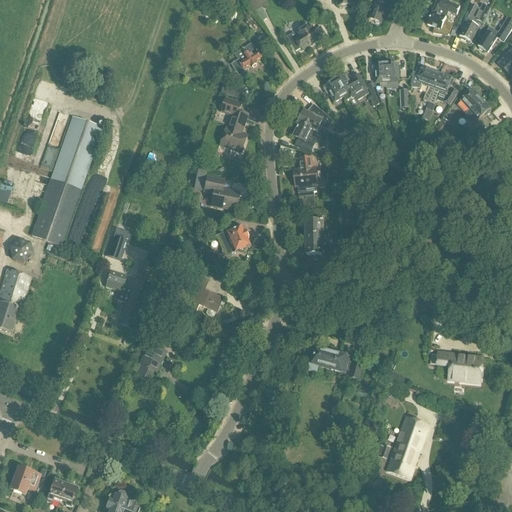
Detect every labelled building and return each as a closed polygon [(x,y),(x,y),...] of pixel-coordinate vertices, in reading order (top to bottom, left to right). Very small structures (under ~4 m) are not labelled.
[(265,0),(252,0),(249,2),(255,13),(269,4),(265,0)] [(335,0),(336,1),(338,0),(339,9),(350,8),(349,0),(335,0)] [(372,0),(373,3),(374,4),(369,21),(381,25),(387,8),(388,4),(388,3),(389,0),(372,0)] [(443,0),(441,0),(441,1),(439,0),(437,0),(428,26),(435,29),(433,35),(447,38),(448,38),(448,37),(449,37),(453,27),(445,24),(449,14),(457,17),(460,8),(449,4),(450,2),(443,0)] [(470,17),(468,23),(460,38),(471,44),(478,29),(482,31),(488,18),(492,10),(482,6),(475,20),(470,17)] [(490,28),(478,47),(488,54),(497,40),(504,44),(511,30),(511,21),(508,19),(498,34),(490,28)] [(321,28),(315,31),(313,26),(296,37),(294,34),(287,38),(296,53),(301,50),(302,51),(320,39),(320,38),(325,35),(321,28)] [(238,75),(239,77),(247,73),(245,71),(252,67),(253,68),(257,66),(256,64),(263,59),(259,53),(258,53),(258,52),(257,53),(252,45),(235,55),(239,60),(231,65),(232,67),(233,69),(235,72),(238,75)] [(511,77),(511,51),(498,66),(511,78),(511,77)] [(375,73),(376,85),(381,84),(381,89),(387,89),(386,65),(375,66),(375,68),(373,68),(373,74),(375,73)] [(396,65),(386,65),(387,89),(387,90),(398,89),(397,81),(399,81),(398,66),(396,67),(396,65)] [(424,102),(423,106),(427,108),(429,103),(434,90),(440,74),(423,68),(420,76),(413,73),(411,89),(420,90),(419,91),(427,94),(424,102)] [(427,108),(427,110),(432,112),(436,101),(444,104),(444,102),(450,94),(447,92),(449,86),(451,87),(453,81),(451,81),(452,79),(440,74),(434,90),(429,103),(427,108)] [(84,87),(87,79),(75,75),(73,83),(84,87)] [(334,82),(344,98),(346,102),(351,99),(352,99),(356,97),(358,101),(369,95),(364,87),(366,87),(359,76),(353,80),(354,82),(349,85),(347,83),(349,82),(346,77),(344,78),(344,77),(334,82)] [(101,99),(107,84),(93,78),(87,93),(101,99)] [(225,86),(222,93),(239,99),(242,91),(233,88),(235,83),(226,80),(224,85),(225,86)] [(324,90),(327,95),(329,94),(335,103),(344,98),(334,82),(325,87),(326,89),(324,90)] [(367,86),(376,107),(382,104),(374,84),(367,86)] [(450,94),(444,102),(450,106),(458,94),(452,90),(450,94)] [(461,102),(469,111),(470,112),(482,100),(473,91),(471,92),(470,91),(465,94),(467,96),(463,99),(463,100),(461,102)] [(400,92),(401,109),(409,109),(408,92),(400,92)] [(222,146),(229,149),(229,150),(242,154),(248,137),(241,134),(242,130),(243,131),(248,116),(240,113),(242,104),(226,99),(221,114),(232,118),(228,130),(227,129),(221,147),(222,147),(222,146)] [(491,110),(482,100),(470,112),(469,111),(465,115),(466,116),(466,115),(474,124),(474,125),(481,132),(491,123),(486,117),(490,113),(489,111),(491,110)] [(324,121),(304,111),(298,123),(318,133),(324,121)] [(337,122),(340,125),(345,129),(346,129),(350,125),(343,117),(337,122)] [(72,118),(41,206),(31,237),(61,248),(82,190),(81,190),(102,129),(72,118)] [(433,147),(449,123),(443,119),(428,143),(433,147)] [(293,137),(306,144),(313,147),(320,134),(318,133),(298,123),(298,124),(300,124),(293,137)] [(391,146),(383,137),(378,140),(385,150),(391,146)] [(327,150),(326,154),(325,159),(341,162),(343,158),(343,154),(327,150)] [(293,171),(295,188),(317,185),(315,169),(312,169),(311,157),(298,159),(299,170),(293,171)] [(211,208),(221,210),(222,208),(235,211),(239,195),(222,192),(224,182),(207,178),(204,193),(213,195),(211,208)] [(315,197),(299,199),(300,210),(316,209),(315,197)] [(315,237),(315,236),(323,235),(323,233),(323,217),(311,217),(311,222),(306,222),(306,228),(304,228),(304,237),(315,237)] [(223,253),(223,255),(225,256),(227,257),(229,257),(230,256),(231,254),(235,252),(235,253),(250,246),(247,240),(248,239),(245,232),(243,232),(241,227),(226,234),(227,235),(223,236),(222,234),(217,237),(223,251),(223,253)] [(323,235),(315,236),(315,237),(304,237),(304,238),(305,238),(305,256),(323,256),(323,253),(326,253),(326,252),(331,252),(330,244),(329,244),(329,240),(329,235),(326,235),(326,233),(323,233),(323,235)] [(105,257),(106,257),(105,260),(113,262),(114,260),(119,261),(122,251),(124,252),(127,242),(112,237),(105,257)] [(18,240),(9,249),(12,262),(24,265),(34,257),(31,244),(18,240)] [(340,242),(338,245),(334,252),(344,258),(346,258),(344,246),(344,241),(340,242)] [(0,296),(0,330),(12,335),(19,313),(22,314),(23,311),(23,309),(32,279),(7,271),(0,296)] [(118,302),(126,304),(119,325),(132,330),(141,303),(137,302),(144,282),(111,272),(105,288),(121,293),(118,302)] [(179,279),(193,285),(195,279),(182,273),(179,279)] [(211,277),(201,273),(199,279),(186,309),(196,313),(198,307),(207,311),(206,315),(207,317),(211,318),(213,318),(215,314),(216,314),(222,299),(205,292),(208,283),(211,277)] [(156,343),(166,348),(170,339),(160,334),(156,343)] [(167,353),(149,344),(139,365),(135,363),(131,371),(138,375),(137,377),(150,383),(154,373),(157,374),(167,353)] [(347,371),(350,372),(349,379),(359,382),(364,367),(348,363),(349,358),(313,348),(307,371),(317,373),(319,369),(346,376),(347,371)] [(438,367),(450,368),(449,382),(480,386),(483,358),(467,357),(467,360),(451,358),(452,355),(439,354),(439,356),(431,356),(430,366),(438,367)] [(403,401),(408,388),(388,381),(383,394),(403,401)] [(370,393),(358,390),(356,397),(368,400),(370,393)] [(386,473),(410,481),(430,427),(406,418),(386,473)] [(387,460),(390,448),(384,446),(380,458),(387,460)] [(18,468),(10,488),(9,491),(26,497),(28,491),(34,494),(41,476),(18,468)] [(49,495),(43,493),(38,504),(45,507),(46,503),(51,505),(52,503),(53,503),(53,501),(59,504),(66,485),(54,481),(49,495)] [(59,504),(65,506),(64,507),(70,509),(77,490),(66,485),(59,504)] [(138,511),(140,509),(133,507),(134,505),(125,502),(126,500),(125,500),(126,497),(124,493),(121,492),(117,494),(116,497),(115,496),(113,503),(109,502),(106,510),(110,511),(109,511),(138,511)]
